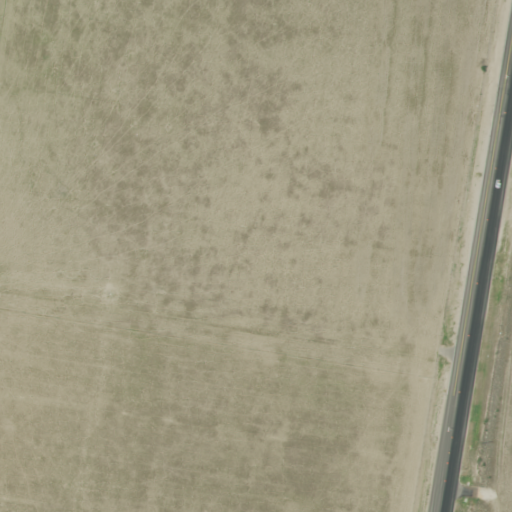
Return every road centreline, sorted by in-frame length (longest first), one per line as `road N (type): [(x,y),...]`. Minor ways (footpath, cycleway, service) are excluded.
road 1 (secondary): [(460,392),(511,54)]
road 2 (secondary): [(440,511),(460,392)]
